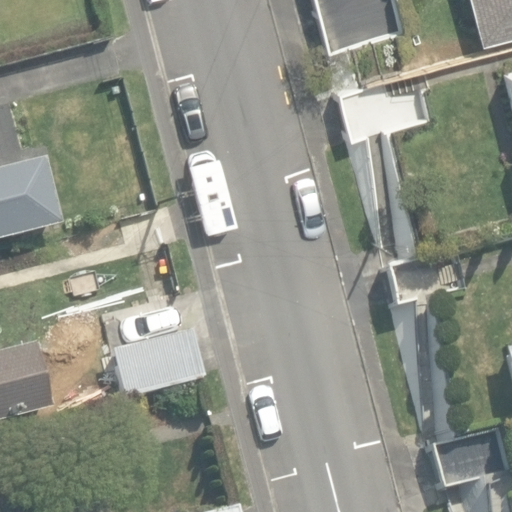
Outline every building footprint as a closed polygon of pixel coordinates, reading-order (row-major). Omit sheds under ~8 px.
[(310,0),(324,55),(402,35),(393,0),(310,0)] [(511,0),(463,0),(475,43),(511,33),(511,0)] [(511,72),(501,75),(511,117),(511,72)] [(335,92),(345,139),(429,121),(420,75),(335,92)] [(0,238),(53,224),(39,172),(36,161),(0,170),(0,238)] [(380,268),(391,308),(461,289),(451,249),(380,268)] [(104,351),(116,400),(197,380),(185,331),(104,351)] [(0,412),(43,402),(27,336),(0,342),(0,412)] [(511,347),(496,351),(511,413),(511,347)] [(438,489),(501,473),(492,434),(428,449),(438,489)]
